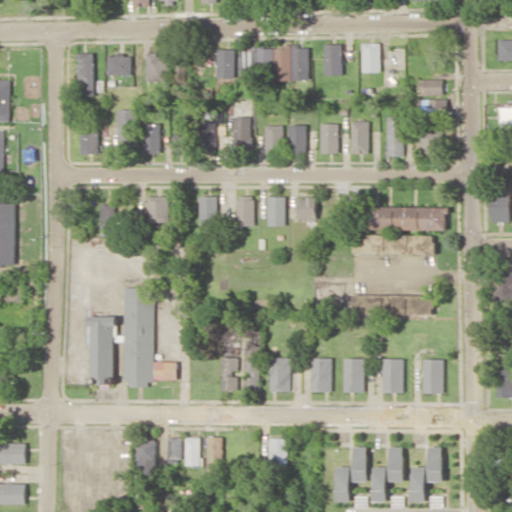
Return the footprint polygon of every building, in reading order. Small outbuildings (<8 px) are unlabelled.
[(511,38),(501,38),(501,60),(511,59),(511,38)] [(364,71),(382,71),(381,42),(364,42),(364,71)] [(344,74),(343,43),(325,43),(326,74),(344,74)] [(294,79),(310,79),(310,45),(294,45),(294,79)] [(293,78),(292,46),(276,46),(277,78),(293,78)] [(241,48),(242,80),(258,80),(258,72),(268,72),(268,64),(275,64),(275,47),(241,48)] [(236,49),(219,48),(219,77),(236,77),(236,49)] [(169,80),(169,55),(159,55),(159,51),(147,52),(148,80),(169,80)] [(80,52),(81,95),(97,95),(96,52),(80,52)] [(134,54),(111,53),(110,74),(134,75),(134,54)] [(188,58),(177,59),(179,84),(189,83),(188,58)] [(421,72),(448,72),(448,62),(421,61),(421,72)] [(0,77),(11,78),(10,119),(0,118),(0,77)] [(420,94),(444,94),(444,78),(420,79),(420,94)] [(421,98),(422,115),(448,115),(448,98),(421,98)] [(502,129),(511,128),(511,99),(509,100),(509,107),(502,107),(502,129)] [(137,108),(119,109),(121,144),(139,143),(137,108)] [(253,115),(234,116),(235,147),(253,147),(253,115)] [(406,155),(405,115),(388,115),(389,155),(406,155)] [(217,116),(199,116),(200,150),(218,150),(217,116)] [(371,121),(353,120),(353,152),(370,153),(371,121)] [(162,122),(145,122),(145,152),(162,152),(162,122)] [(340,152),(340,123),(323,122),(323,152),(340,152)] [(308,123),(290,123),(291,152),(309,152),(308,123)] [(285,152),(284,124),(267,124),(267,153),(285,152)] [(83,153),(100,153),(100,129),(83,128),(83,153)] [(441,129),(423,128),(422,155),(440,156),(441,129)] [(174,134),(175,153),(189,153),(188,134),(174,134)] [(493,221),(511,221),(511,189),(492,189),(493,221)] [(170,195),(149,195),(149,221),(170,221),(170,195)] [(219,224),(218,195),(201,195),(202,224),(219,224)] [(256,224),(256,195),(238,195),(238,224),(256,224)] [(287,195),(269,196),(270,225),(287,225),(287,195)] [(318,219),(318,197),(299,197),(299,219),(318,219)] [(0,200),(15,200),(15,266),(0,266),(0,200)] [(103,229),(118,228),(117,203),(102,203),(103,229)] [(370,228),(448,230),(449,207),(371,205),(370,228)] [(436,235),(385,234),(385,253),(436,254),(436,235)] [(92,383),(116,383),(116,340),(126,340),(126,385),(156,385),(156,286),(125,286),(126,336),(119,336),(118,320),(91,320),(92,383)] [(355,294),(355,313),(436,313),(436,294),(355,294)] [(239,389),(239,372),(240,341),(224,340),(223,389),(239,389)] [(246,355),(245,355),(245,387),(261,387),(261,355),(257,355),(257,341),(245,341),(246,355)] [(293,390),(293,356),(272,356),(271,390),(293,390)] [(313,391),(333,390),(333,357),(313,357),(313,391)] [(346,391),(365,391),(366,357),(346,357),(346,391)] [(405,357),(385,358),(385,392),(405,391),(405,357)] [(446,358),(425,358),(425,392),(445,392),(446,358)] [(179,378),(178,360),(157,361),(157,379),(179,378)] [(499,396),(511,396),(511,368),(499,368),(499,396)] [(223,474),(224,436),(209,435),(208,473),(223,474)] [(184,437),(170,436),(169,459),(183,459),(184,437)] [(187,464),(201,464),(201,437),(188,436),(187,464)] [(289,437),(271,437),(270,467),(288,467),(289,437)] [(156,439),(138,440),(139,472),(157,471),(156,439)] [(28,443),(0,442),(0,462),(27,463),(28,443)] [(355,481),(370,480),(370,446),(355,446),(355,481)] [(406,481),(406,446),(392,446),(392,481),(406,481)] [(445,481),(445,446),(431,446),(431,481),(445,481)] [(339,501),(353,500),(352,466),(338,466),(339,501)] [(375,501),(389,500),(389,466),(374,466),(375,501)] [(414,466),(414,500),(428,501),(428,466),(414,466)] [(27,483),(0,482),(0,502),(27,503),(27,483)]
